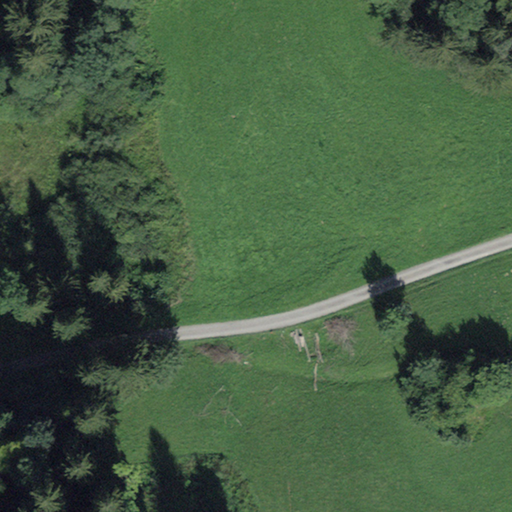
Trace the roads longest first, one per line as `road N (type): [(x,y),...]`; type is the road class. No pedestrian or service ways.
road 1 (unclassified): [(511,240),(300,314),(118,339),(0,370)]
road 2 (track): [(159,332),(345,374),(443,352),(511,348)]
